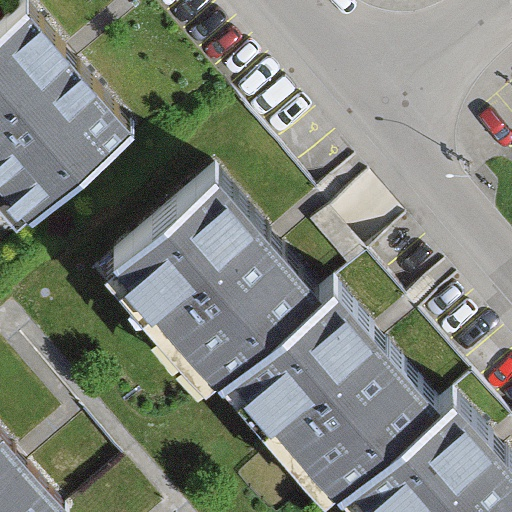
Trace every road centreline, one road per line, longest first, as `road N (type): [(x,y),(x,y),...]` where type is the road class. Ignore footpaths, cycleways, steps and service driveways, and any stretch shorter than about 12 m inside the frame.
road 1 (residential): [(376,97),(511,258)]
road 2 (residential): [(376,97),(492,0)]
road 3 (residential): [(294,0),(376,97)]
